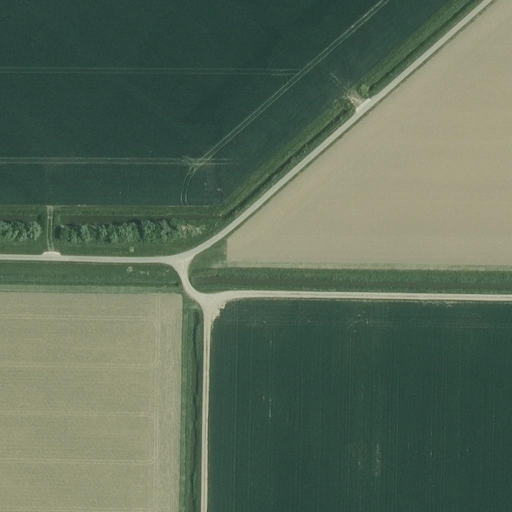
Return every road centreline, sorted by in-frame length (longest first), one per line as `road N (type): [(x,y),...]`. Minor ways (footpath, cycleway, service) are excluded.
road 1 (track): [(511,297),(270,292),(202,301),(187,291),(179,261)]
road 2 (track): [(200,511),(202,301)]
